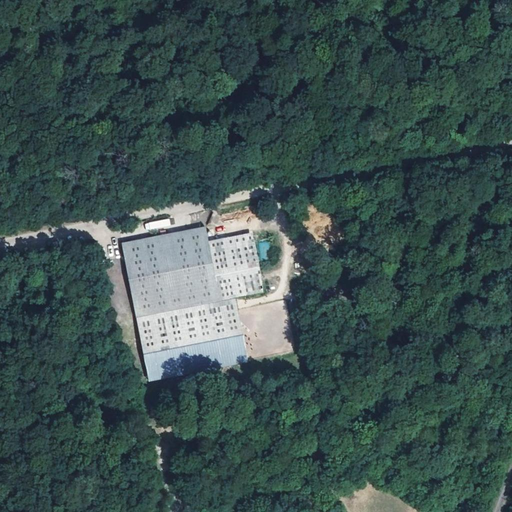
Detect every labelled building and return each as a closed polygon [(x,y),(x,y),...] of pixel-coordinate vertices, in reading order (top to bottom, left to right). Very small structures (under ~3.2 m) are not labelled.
[(170,218),(144,223),(146,231),(171,226),(170,218)] [(123,241),(136,315),(220,299),(209,241),(206,226),(123,241)] [(253,233),(209,241),(220,299),(237,297),(264,292),(253,233)] [(269,242),(259,242),(259,259),(269,259),(269,242)] [(249,361),(248,355),(237,297),(220,299),(136,315),(148,381),(249,361)]
